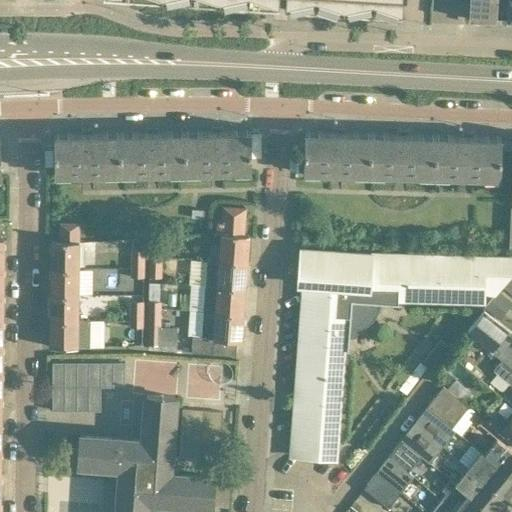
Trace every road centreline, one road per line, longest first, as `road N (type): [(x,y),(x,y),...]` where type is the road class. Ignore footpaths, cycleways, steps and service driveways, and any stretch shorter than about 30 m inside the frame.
road 1 (residential): [(251,511),(282,105)]
road 2 (residential): [(23,511),(25,106)]
road 3 (residential): [(511,44),(326,30),(263,66)]
road 4 (residential): [(25,106),(282,105)]
road 5 (secondary): [(263,66),(511,78)]
road 6 (residential): [(282,105),(511,117)]
road 7 (secondary): [(0,78),(132,60)]
road 8 (secondary): [(132,60),(0,50)]
road 9 (secondary): [(132,60),(263,66)]
